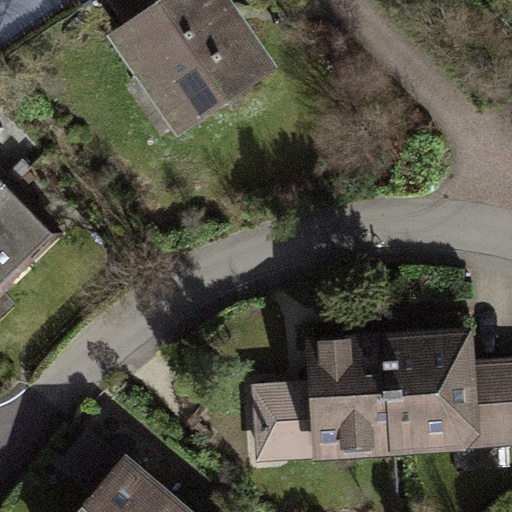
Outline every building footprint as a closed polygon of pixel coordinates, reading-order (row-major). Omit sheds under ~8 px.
[(107,0),(126,25),(105,40),(175,137),(276,66),(228,0),(107,0)] [(0,200),(0,288),(51,238),(7,194),(0,200)] [(471,333),(384,337),(390,457),(511,450),(511,363),(473,366),(471,333)] [(303,381),(248,384),(252,465),(390,457),(384,337),(301,342),(303,381)] [(86,423),(56,460),(90,488),(70,511),(178,511),(191,497),(129,445),(122,453),(86,423)] [(209,511),(191,497),(178,511),(209,511)]
